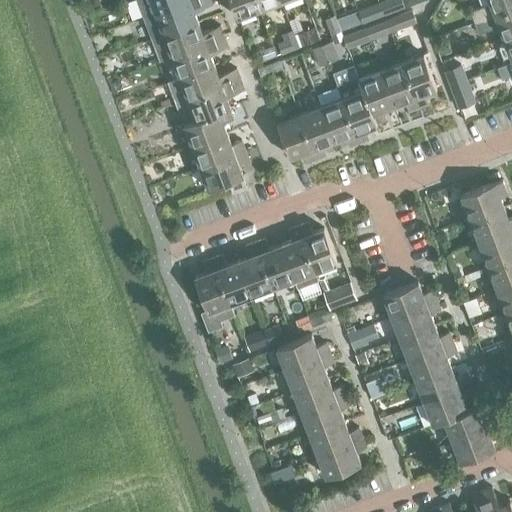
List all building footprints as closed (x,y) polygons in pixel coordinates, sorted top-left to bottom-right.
[(138,0),(144,16),(186,0),(138,0)] [(153,38),(199,21),(195,9),(212,3),(211,0),(186,0),(144,16),(153,38)] [(231,0),(238,17),(260,8),(256,0),(231,0)] [(256,0),(260,8),(281,0),(280,0),(256,0)] [(390,0),(383,0),(379,2),(384,12),(394,8),(390,0)] [(471,10),(475,21),(511,7),(511,0),(490,0),(491,2),(471,10)] [(504,37),(511,34),(511,7),(475,21),(479,33),(499,25),(504,37)] [(370,8),(358,12),(362,21),(373,17),(370,8)] [(352,10),(336,16),(341,29),(357,23),(352,10)] [(386,19),(390,29),(390,30),(415,21),(412,10),(386,19)] [(329,33),(340,29),(335,14),(323,18),(329,33)] [(380,21),(366,27),(370,36),(384,31),(390,29),(386,19),(380,21)] [(172,54),(224,34),(221,25),(203,32),(199,21),(153,38),(161,59),(172,55),(172,54)] [(296,33),(301,46),(321,38),(316,26),(296,33)] [(366,27),(343,36),(343,37),(348,47),(355,44),(354,42),(370,36),(366,27)] [(284,39),(278,42),(281,51),(299,45),(294,32),(292,28),(281,32),(284,39)] [(180,77),(215,64),(211,52),(229,45),(224,34),(172,54),(172,55),(180,75),(180,77)] [(435,42),(440,55),(450,51),(445,38),(435,42)] [(321,44),(328,61),(339,57),(332,39),(321,44)] [(321,44),(312,47),(319,65),(328,61),(321,44)] [(402,61),(419,106),(429,102),(425,92),(436,87),(423,53),(402,61)] [(278,60),(267,64),(270,72),(281,68),(278,60)] [(468,64),(472,76),(483,72),(479,60),(468,64)] [(409,110),(419,106),(402,61),(381,69),(394,104),(405,99),(409,110)] [(511,61),(499,67),(503,78),(511,74),(511,61)] [(461,63),(445,69),(451,85),(467,79),(461,63)] [(180,77),(180,75),(168,79),(177,102),(240,78),(236,67),(219,73),(215,64),(180,77)] [(363,88),(377,122),(387,118),(383,108),(394,104),(381,69),(359,77),(363,88)] [(487,83),(483,72),(472,76),(477,87),(487,83)] [(377,124),(377,122),(363,88),(359,77),(337,85),(342,96),(359,141),(370,137),(366,128),(377,124)] [(240,78),(177,102),(185,123),(229,107),(231,106),(227,95),(244,88),(240,78)] [(467,79),(451,85),(460,107),(475,101),(467,79)] [(321,104),(334,140),(345,136),(349,145),(359,141),(342,96),(321,104)] [(299,112),(316,158),(327,154),(324,144),(334,140),(321,104),(299,112)] [(229,107),(185,123),(192,144),(227,130),(223,119),(232,116),(229,107)] [(306,161),(316,158),(299,112),(277,121),(291,156),(303,152),(306,161)] [(200,165),(245,149),(241,138),(232,142),(227,130),(192,144),(200,165)] [(247,186),(243,175),(244,174),(239,162),(249,159),(245,149),(200,165),(209,187),(228,180),(232,191),(247,186)] [(470,217),(504,203),(501,193),(508,190),(503,177),(461,193),(470,217)] [(479,239),(511,225),(511,213),(509,215),(504,203),(470,217),(479,239)] [(298,224),(315,269),(336,261),(323,226),(312,230),(308,221),(298,224)] [(293,277),(297,286),(318,279),(314,269),(315,269),(298,224),(289,228),(292,237),(280,242),(293,277)] [(487,262),(511,252),(511,225),(479,239),(487,262)] [(293,277),(280,242),(269,246),(266,237),(256,240),(272,285),(293,277)] [(251,293),(272,285),(256,240),(246,244),(250,253),(238,257),(251,293)] [(251,293),(238,257),(226,262),(223,252),(212,256),(229,301),(251,293)] [(496,283),(511,277),(511,252),(487,262),(496,283)] [(194,274),(208,309),(200,312),(207,329),(222,324),(220,318),(234,313),(229,301),(212,256),(202,260),(206,270),(194,274)] [(511,277),(496,283),(505,308),(511,305),(511,277)] [(424,291),(420,280),(419,279),(384,293),(392,315),(438,298),(434,287),(424,291)] [(322,291),(328,306),(354,297),(349,282),(322,291)] [(401,336),(436,323),(431,312),(441,308),(438,298),(392,315),(401,336)] [(327,306),(317,310),(321,320),(331,316),(327,306)] [(278,323),(264,328),(268,341),(283,336),(278,323)] [(440,334),(436,323),(401,336),(409,358),(454,340),(450,330),(440,334)] [(263,329),(244,335),(249,348),(267,342),(263,329)] [(285,366),(330,348),(327,340),(316,344),(312,331),(277,344),(285,366)] [(417,379),(452,366),(448,354),(458,350),(454,340),(409,358),(417,379)] [(228,343),(216,348),(220,360),(233,355),(228,343)] [(293,387),(328,374),(324,364),(334,360),(330,348),(285,366),(293,387)] [(248,355),(232,362),(232,363),(237,375),(238,374),(253,368),(248,357),(248,355)] [(456,377),(452,366),(417,379),(425,400),(470,383),(466,373),(456,377)] [(301,408),(346,392),(343,382),(332,386),(328,374),(293,387),(301,408)] [(378,376),(366,380),(372,396),(384,392),(378,376)] [(433,422),(445,418),(444,416),(468,407),(464,397),(474,393),(470,383),(425,400),(433,422)] [(309,430),(344,417),(340,407),(350,403),(346,392),(301,408),(309,430)] [(484,414),(480,402),(468,407),(444,416),(445,418),(452,438),(497,421),(493,411),(484,414)] [(261,424),(279,417),(276,408),(258,415),(261,424)] [(318,452),(362,435),(359,425),(348,429),(344,417),(309,430),(318,452)] [(497,421),(452,438),(461,460),(496,447),(492,434),(501,431),(497,421)] [(362,435),(318,452),(326,474),(360,461),(356,450),(367,446),(362,435)] [(275,481),(278,480),(287,476),(283,466),(274,470),(271,471),(275,480),(275,481)] [(481,489),(489,511),(511,511),(511,503),(510,499),(499,503),(493,485),(481,489)] [(471,493),(478,511),(475,511),(489,511),(481,489),(471,493)] [(454,511),(450,501),(438,505),(440,511),(454,511)]
